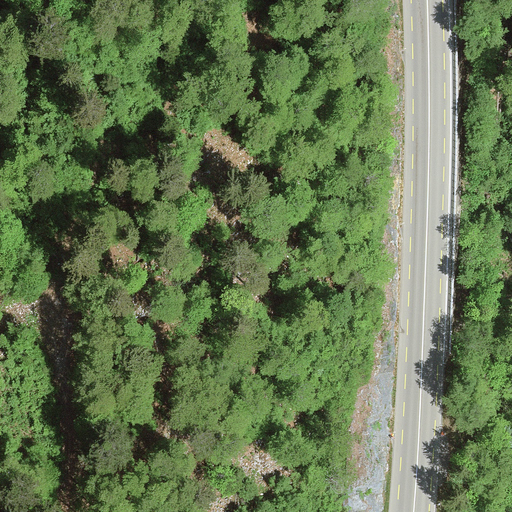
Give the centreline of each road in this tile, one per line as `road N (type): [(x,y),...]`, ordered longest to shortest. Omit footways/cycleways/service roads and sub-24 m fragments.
road 1 (primary): [(413,511),(425,0)]
road 2 (track): [(71,511),(68,412),(51,292)]
